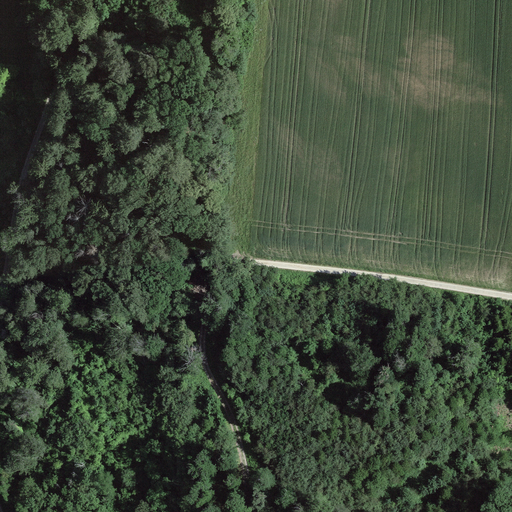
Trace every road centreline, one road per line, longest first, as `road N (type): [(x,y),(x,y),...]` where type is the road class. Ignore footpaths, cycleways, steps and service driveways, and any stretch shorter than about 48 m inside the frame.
road 1 (track): [(511,295),(228,260),(210,298),(202,347),(233,420),(247,511)]
road 2 (track): [(78,0),(29,155),(0,298)]
